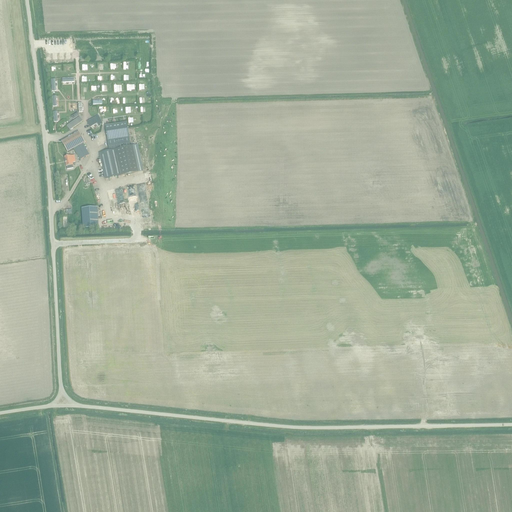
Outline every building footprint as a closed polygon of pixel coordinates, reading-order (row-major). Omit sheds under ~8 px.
[(73,123),(67,126),(70,130),(83,121),(80,117),(72,122),(73,123)] [(97,117),(87,122),(90,127),(100,122),(97,117)] [(99,153),(101,160),(105,179),(139,172),(133,146),(130,146),(128,127),(127,123),(105,126),(108,148),(119,146),(119,149),(99,153)] [(74,149),(80,160),(89,155),(83,144),(85,143),(79,132),(61,142),(67,153),(74,149)] [(66,167),(67,170),(73,168),(73,165),(72,162),(75,162),(74,155),(64,157),(66,167)] [(98,228),(97,208),(82,209),(83,229),(98,228)]
